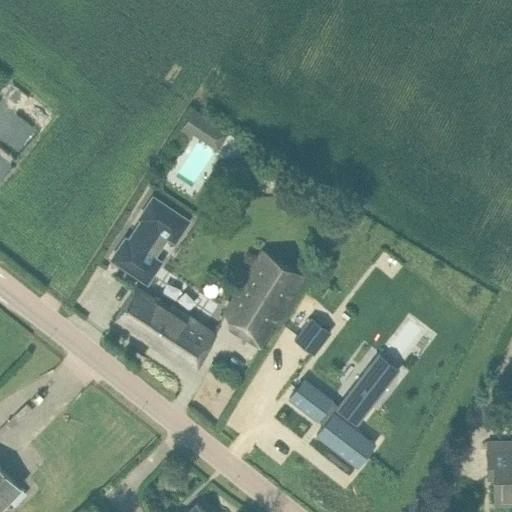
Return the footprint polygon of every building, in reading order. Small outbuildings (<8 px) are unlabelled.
[(204,115),(194,108),(182,127),(178,133),(188,140),(192,133),(204,115)] [(112,258),(147,281),(161,261),(146,250),(159,230),(175,240),(188,220),(153,196),(139,216),(142,218),(128,239),(125,237),(112,258)] [(259,344),(303,275),(263,250),(224,310),(236,317),(231,325),(259,344)] [(171,307),(137,285),(115,319),(193,369),(217,333),(173,304),(171,307)] [(310,317),(293,340),(312,354),(329,331),(310,317)] [(302,379),(289,397),(317,418),(319,417),(325,422),(317,433),(358,464),(375,441),(354,425),(379,392),(358,376),(335,407),(330,402),(331,401),(302,379)] [(488,478),(494,477),(494,502),(511,501),(511,446),(488,447),(488,478)] [(0,466),(0,508),(10,499),(16,505),(27,493),(0,466)] [(170,511),(168,510),(166,511),(206,511),(197,502),(186,511),(170,511)]
